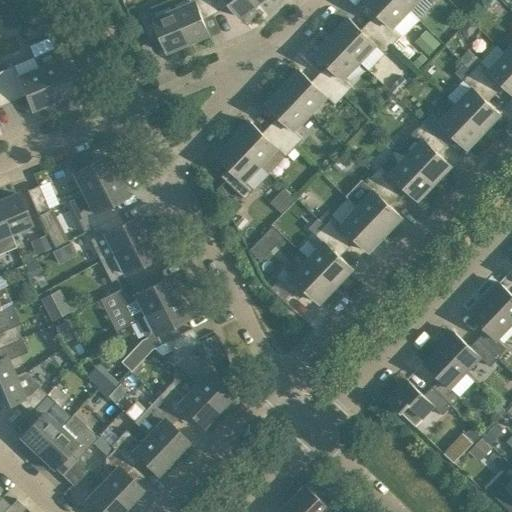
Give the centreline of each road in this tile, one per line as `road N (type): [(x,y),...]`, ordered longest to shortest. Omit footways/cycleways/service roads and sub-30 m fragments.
road 1 (residential): [(511,137),(279,385)]
road 2 (residential): [(318,431),(511,237)]
road 3 (residential): [(279,385),(163,159)]
road 4 (residential): [(279,385),(158,511)]
road 5 (residential): [(0,164),(139,104)]
road 6 (residential): [(163,159),(266,50)]
road 7 (residential): [(139,104),(266,50)]
